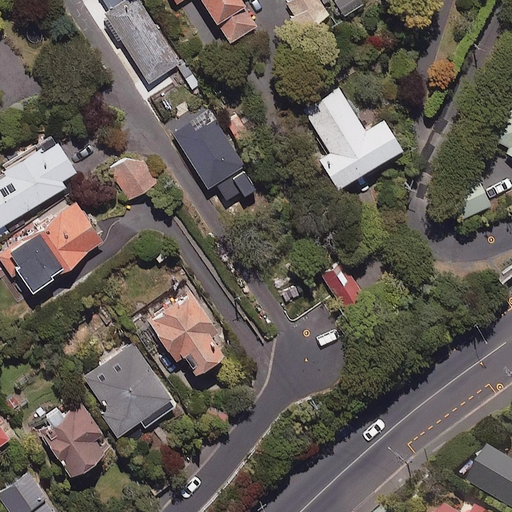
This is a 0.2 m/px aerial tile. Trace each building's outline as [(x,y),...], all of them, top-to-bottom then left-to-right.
[(178,59),(140,0),(103,0),(111,11),(107,14),(148,79),(178,59)] [(255,21),(241,0),(202,0),(227,38),(255,21)] [(334,0),(342,13),(361,1),(360,0),(334,0)] [(363,126),(337,84),(302,106),(327,146),(316,153),(335,183),(399,143),(381,115),(363,126)] [(511,87),(489,137),(505,144),(502,149),(511,153),(511,87)] [(237,111),(223,120),(237,144),(252,135),(237,111)] [(50,131),(35,140),(0,163),(2,167),(0,168),(0,234),(22,220),(16,211),(62,181),(58,176),(73,166),(50,131)] [(156,180),(133,148),(107,166),(130,199),(156,180)] [(488,203),(476,174),(447,187),(459,215),(488,203)] [(100,237),(73,198),(0,248),(0,258),(22,290),(100,237)] [(364,292),(345,262),(324,275),(342,305),(364,292)] [(216,328),(190,290),(147,319),(171,354),(178,349),(192,369),(220,350),(208,333),(216,328)] [(333,311),(324,299),(305,312),(314,324),(333,311)] [(174,402),(132,341),(83,375),(110,414),(104,418),(115,434),(138,418),(142,423),(174,402)] [(101,430),(79,399),(60,413),(55,405),(44,414),(49,421),(37,429),(69,473),(102,449),(92,436),(101,430)] [(228,422),(230,407),(212,405),(210,420),(228,422)] [(511,459),(492,446),(470,480),(511,508),(511,459)] [(57,511),(44,493),(28,469),(0,488),(0,496),(10,511),(57,511)]
